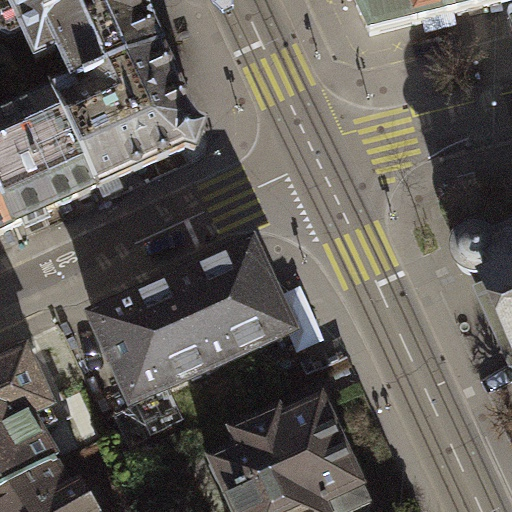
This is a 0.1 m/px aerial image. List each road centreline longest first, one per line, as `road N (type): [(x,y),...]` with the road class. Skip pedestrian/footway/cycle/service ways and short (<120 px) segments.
road 1 (tertiary): [(480,511),(319,163)]
road 2 (residential): [(0,305),(319,163)]
road 3 (residential): [(319,163),(511,112)]
road 4 (tertiary): [(319,163),(245,0)]
